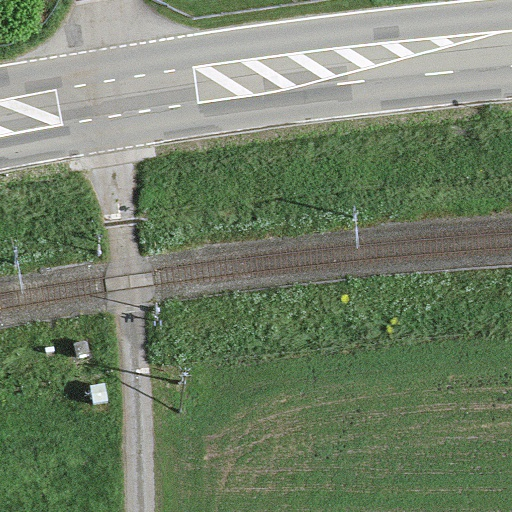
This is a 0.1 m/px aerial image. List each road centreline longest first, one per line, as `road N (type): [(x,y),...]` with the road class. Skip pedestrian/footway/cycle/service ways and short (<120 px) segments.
road 1 (unclassified): [(139,511),(129,278),(107,102)]
road 2 (primary): [(511,50),(107,102)]
